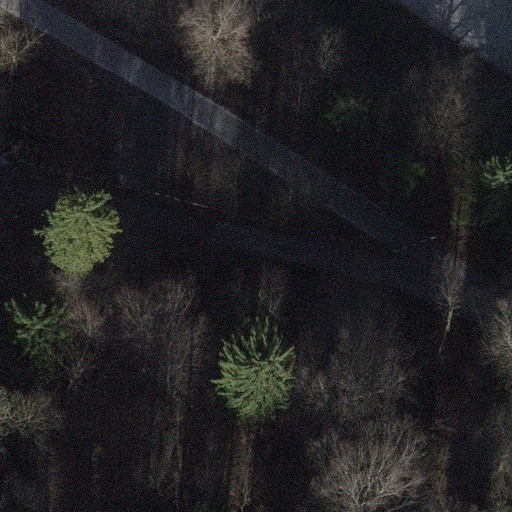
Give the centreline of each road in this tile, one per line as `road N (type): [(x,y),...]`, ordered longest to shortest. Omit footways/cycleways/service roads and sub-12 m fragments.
road 1 (track): [(0,1),(173,100),(450,296),(511,322)]
road 2 (track): [(85,201),(450,296)]
